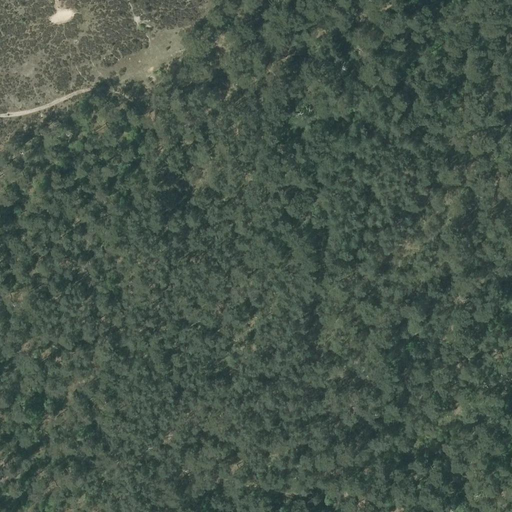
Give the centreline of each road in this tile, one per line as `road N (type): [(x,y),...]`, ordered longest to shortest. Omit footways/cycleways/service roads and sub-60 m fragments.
road 1 (track): [(164,136),(129,189),(113,274),(196,479)]
road 2 (track): [(0,115),(93,89),(114,91),(164,136)]
